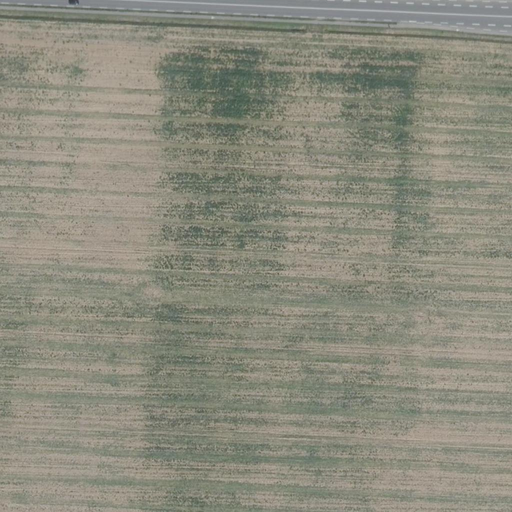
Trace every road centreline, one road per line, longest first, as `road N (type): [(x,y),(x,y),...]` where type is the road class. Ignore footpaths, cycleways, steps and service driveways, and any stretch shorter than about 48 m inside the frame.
road 1 (track): [(0,281),(511,319)]
road 2 (secondary): [(511,18),(120,0)]
